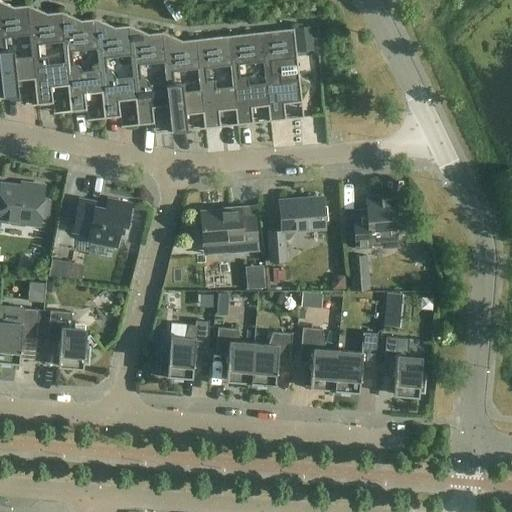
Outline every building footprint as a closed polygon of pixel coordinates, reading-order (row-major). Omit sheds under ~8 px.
[(0,69),(3,98),(19,96),(17,81),(33,79),(36,103),(19,105),(19,106),(37,104),(32,57),(14,58),(13,50),(5,51),(3,37),(29,34),(26,5),(13,7),(0,1),(0,69)] [(37,44),(63,41),(60,12),(47,13),(27,5),(26,5),(29,34),(32,57),(37,104),(53,103),(51,87),(67,85),(70,110),(53,112),(53,113),(70,111),(65,63),(48,65),(47,57),(39,58),(37,44)] [(60,12),(63,41),(65,63),(70,111),(86,109),(85,94),(101,92),(103,117),(87,119),(87,120),(104,118),(99,69),(81,71),(79,67),(76,65),(72,64),(70,50),(96,47),(93,19),(81,20),(61,12),(60,12)] [(96,47),(99,69),(104,118),(120,116),(118,101),(134,99),(137,124),(120,125),(121,127),(138,125),(133,76),(115,78),(113,74),(110,72),(106,71),(104,57),(130,54),(127,25),(114,27),(95,19),(93,19),(96,47)] [(127,25),(130,54),(133,76),(138,125),(154,123),(152,108),(168,106),(171,130),(154,132),(154,133),(172,131),(167,83),(148,85),(147,81),(144,78),(139,78),(138,64),(164,61),(162,32),(148,34),(129,25),(127,25)] [(311,39),(310,27),(296,29),(297,41),(311,39)] [(299,79),(297,57),(294,28),(260,32),(263,60),(266,83),(270,121),(286,119),(284,104),(300,102),(302,116),(291,117),(291,118),(303,117),(299,79)] [(164,61),(167,83),(172,131),(188,130),(186,115),(202,113),(204,127),(193,128),(193,129),(205,128),(200,90),(183,92),(182,84),(174,85),(172,70),(198,68),(195,39),(182,40),(162,32),(164,61)] [(263,60),(260,32),(228,35),(231,65),(233,87),(237,124),(253,123),(251,107),(267,106),(269,120),(258,121),(258,122),(270,121),(266,83),(248,84),(248,76),(239,77),(237,63),(263,60)] [(198,68),(200,90),(205,128),(220,126),(219,111),(235,109),(236,123),(225,124),(225,126),(237,124),(233,87),(216,89),(215,81),(206,82),(205,67),(231,65),(228,35),(195,39),(198,68)] [(43,197),(44,186),(21,183),(21,187),(1,185),(0,190),(0,218),(11,220),(14,223),(21,224),(24,222),(40,223),(40,217),(45,218),(49,215),(51,201),(48,197),(43,197)] [(282,231),(268,232),(270,261),(285,259),(284,239),(288,239),(293,233),(293,230),(297,230),(299,232),(307,231),(309,229),(324,228),(322,198),(318,198),(316,196),(308,196),(306,199),(279,201),(282,231)] [(382,245),(384,245),(387,247),(395,247),(398,243),(397,233),(395,233),(393,212),(396,212),(395,196),(366,198),(367,214),(353,215),(356,247),(382,245)] [(97,203),(79,199),(73,231),(89,234),(88,240),(116,246),(121,224),(126,225),(131,203),(107,199),(105,208),(96,206),(97,203)] [(258,250),(257,240),(255,216),(241,217),(240,208),(200,211),(201,221),(198,222),(199,234),(202,234),(203,244),(227,242),(228,253),(258,250)] [(362,255),(350,256),(352,286),(364,285),(362,255)] [(75,264),(54,260),(51,276),(72,280),(75,264)] [(39,309),(23,308),(22,310),(13,309),(12,323),(0,321),(0,360),(19,362),(21,338),(37,339),(39,309)] [(71,312),(50,310),(47,340),(60,341),(58,366),(83,368),(83,363),(88,363),(89,347),(85,347),(86,329),(73,328),(71,312)] [(171,323),(170,336),(168,355),(160,354),(159,370),(167,370),(167,375),(192,377),(194,352),(206,353),(209,321),(196,320),(195,325),(171,323)] [(226,380),(250,382),(254,343),(240,342),(237,329),(218,327),(215,354),(228,355),(226,380)] [(334,389),(337,350),(326,349),(322,328),(302,327),(299,361),(311,362),(309,387),(334,389)] [(254,343),(250,382),(275,384),(277,359),(289,360),(292,333),(272,331),(267,344),(254,343)] [(337,350),(334,389),(359,391),(361,366),(374,367),(377,333),(362,332),(361,352),(337,350)] [(386,336),(383,368),(395,369),(393,394),(418,396),(419,392),(423,392),(425,376),(420,375),(422,357),(407,356),(409,338),(386,336)] [(309,391),(309,367),(301,367),(301,391),(309,391)]
